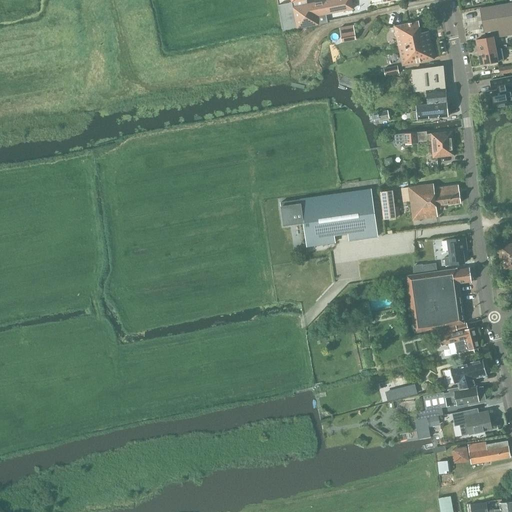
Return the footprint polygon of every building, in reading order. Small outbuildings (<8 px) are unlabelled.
[(329,0),(293,7),(297,28),(327,22),(326,14),(353,9),(351,0),(329,0)] [(498,30),(511,27),(511,3),(480,9),(484,32),(498,30)] [(394,26),(399,49),(431,42),(428,31),(421,33),(418,21),(394,26)] [(339,28),(342,42),(356,39),(353,26),(339,28)] [(511,27),(498,30),(499,37),(511,34),(511,27)] [(285,48),(309,44),(306,29),(282,34),(285,48)] [(476,40),(478,52),(495,49),(493,37),(476,40)] [(431,42),(399,49),(402,66),(434,59),(431,42)] [(495,49),(478,52),(481,65),(498,62),(495,49)] [(511,65),(498,68),(500,74),(511,71),(511,65)] [(383,69),(385,76),(399,73),(397,66),(383,69)] [(415,91),(420,91),(445,88),(443,67),(413,70),(415,91)] [(489,109),(498,107),(511,103),(511,100),(510,88),(511,87),(511,76),(490,81),(492,91),(486,92),(489,109)] [(427,96),(428,104),(446,102),(445,88),(420,91),(421,97),(427,96)] [(446,102),(428,104),(417,105),(417,108),(412,108),(413,119),(418,119),(447,116),(446,102)] [(374,113),(375,121),(389,118),(388,111),(374,113)] [(452,132),(427,134),(426,131),(394,135),(395,144),(405,143),(405,144),(418,143),(418,142),(431,141),(433,158),(454,155),(452,132)] [(409,190),(404,191),(404,196),(409,195),(412,220),(437,216),(436,209),(441,208),(441,205),(460,203),(458,185),(434,188),(433,184),(408,187),(409,190)] [(280,203),(284,226),(303,223),(306,246),(335,242),(334,234),(348,232),(349,240),(378,236),(371,190),(280,203)] [(392,190),(380,191),(383,219),(396,218),(392,190)] [(447,240),(449,257),(444,257),(445,266),(464,263),(463,255),(462,250),(467,249),(465,237),(447,240)] [(511,243),(498,246),(502,270),(511,268),(511,243)] [(436,263),(422,265),(423,273),(437,271),(436,263)] [(423,273),(406,275),(414,333),(440,329),(464,323),(459,283),(471,282),(469,268),(457,269),(456,268),(437,271),(423,273)] [(466,323),(437,331),(441,345),(454,342),(457,353),(459,353),(473,349),(479,348),(474,327),(468,329),(466,323)] [(473,349),(459,353),(460,358),(474,354),(473,349)] [(476,385),(474,378),(487,375),(483,359),(450,368),(454,383),(457,382),(459,390),(476,385)] [(444,393),(424,397),(426,410),(441,407),(446,407),(447,407),(445,397),(455,396),(456,405),(485,400),(483,387),(483,386),(459,391),(458,387),(448,389),(449,393),(444,393)] [(476,408),(456,412),(456,413),(457,418),(459,417),(461,425),(463,435),(469,434),(492,429),(488,411),(477,413),(476,408)] [(437,417),(429,418),(430,426),(438,424),(437,417)] [(427,418),(421,418),(424,438),(430,437),(427,418)] [(486,461),(486,465),(489,464),(488,461),(510,457),(508,441),(486,444),(486,442),(468,445),(471,464),(486,461)] [(468,460),(466,448),(451,450),(453,463),(468,460)] [(439,460),(440,473),(450,472),(449,459),(439,460)] [(453,511),(450,496),(438,498),(440,511),(453,511)] [(489,510),(488,511),(511,511),(511,500),(499,502),(500,509),(489,510)] [(470,504),(471,511),(487,511),(486,502),(470,504)]
